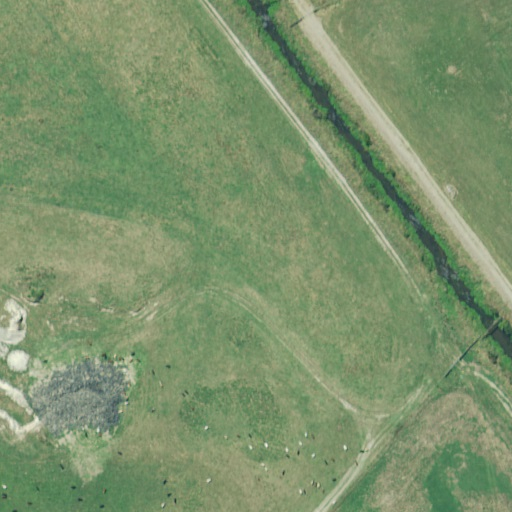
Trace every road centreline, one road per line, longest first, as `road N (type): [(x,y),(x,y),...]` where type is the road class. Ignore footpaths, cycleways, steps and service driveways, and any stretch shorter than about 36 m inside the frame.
road 1 (track): [(511,409),(498,389),(461,370),(380,419),(350,412),(262,319),(200,291),(61,360)]
road 2 (track): [(461,370),(398,380),(317,343),(209,240),(62,197),(0,188)]
road 3 (track): [(511,284),(298,0)]
